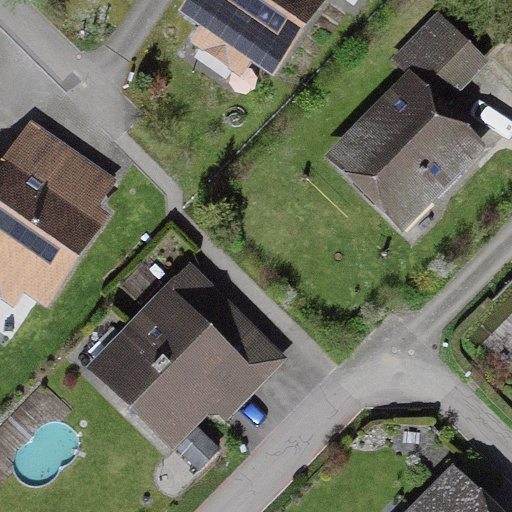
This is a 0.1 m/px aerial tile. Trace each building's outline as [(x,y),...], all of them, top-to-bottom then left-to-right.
[(269,63),(312,0),(202,0),(194,12),(269,63)] [(397,62),(440,104),(481,62),(438,20),(397,62)] [(402,214),(465,149),(408,93),(345,157),(402,214)] [(0,265),(41,294),(93,220),(18,168),(0,195),(0,265)] [(150,400),(177,427),(220,383),(212,375),(225,362),(241,377),(267,350),(189,273),(171,291),(172,305),(129,348),(140,358),(115,384),(134,403),(150,400)] [(430,511),(480,511),(455,487),(430,511)]
